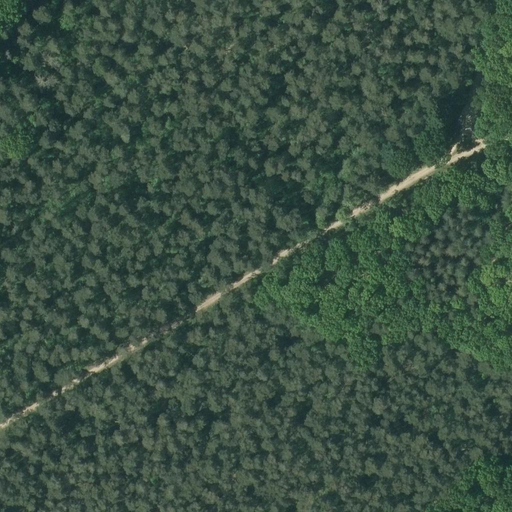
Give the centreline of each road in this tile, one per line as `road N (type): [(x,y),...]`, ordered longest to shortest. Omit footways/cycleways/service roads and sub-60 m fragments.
road 1 (unknown): [(0,407),(380,184),(434,154),(453,153)]
road 2 (track): [(308,242),(0,428)]
road 3 (track): [(453,153),(308,242)]
road 4 (track): [(504,0),(465,122)]
